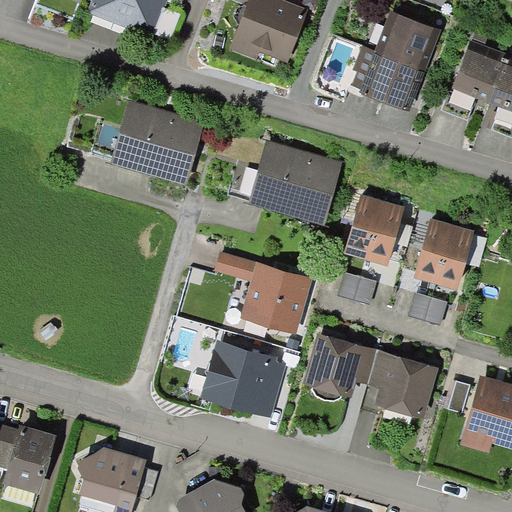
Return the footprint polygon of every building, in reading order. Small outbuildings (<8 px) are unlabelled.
[(91,0),(87,12),(151,37),(162,7),(164,8),(167,0),(91,0)] [(284,0),(247,0),(246,4),(229,49),(256,60),(259,52),(287,63),(308,9),(301,6),(284,0)] [(303,0),(301,6),(308,9),(314,11),(318,0),(303,0)] [(377,44),(374,52),(425,72),(441,31),(390,11),(385,26),(377,44)] [(377,44),(385,26),(376,22),(369,40),(377,44)] [(475,97),(489,102),(509,53),(471,39),(452,88),(454,89),(475,97)] [(410,111),(425,72),(374,52),(361,46),(353,69),(357,71),(352,85),(362,88),(361,92),(410,111)] [(511,54),(509,53),(489,102),(500,106),(511,111),(511,54)] [(470,109),(475,97),(454,89),(450,101),(470,109)] [(205,123),(129,101),(111,164),(187,185),(205,123)] [(511,124),(511,111),(500,106),(495,118),(511,124)] [(343,160),(267,139),(249,203),(325,225),(343,160)] [(383,201),(361,194),(343,252),(367,259),(383,201)] [(400,222),(404,206),(383,201),(367,259),(387,266),(395,242),(400,222)] [(453,225),(431,218),(414,277),(435,284),(453,225)] [(413,225),(400,222),(395,242),(407,245),(413,225)] [(474,234),(475,231),(453,225),(435,284),(457,290),(466,263),(474,234)] [(487,238),(474,234),(466,263),(480,267),(487,238)] [(252,281),(258,262),(221,251),(215,271),(252,281)] [(313,277),(258,262),(252,281),(241,318),(297,334),(313,277)] [(377,281),(345,272),(338,295),(370,305),(377,281)] [(448,301),(415,292),(408,315),(441,325),(448,301)] [(57,331),(50,322),(39,330),(46,339),(57,331)] [(367,386),(377,351),(316,334),(302,383),(313,387),(341,396),(351,399),(356,383),(367,386)] [(279,356),(218,340),(206,377),(201,396),(200,397),(271,418),(287,364),(277,361),(279,356)] [(438,369),(377,351),(367,386),(379,389),(374,405),(423,420),(438,369)] [(201,396),(206,377),(193,373),(187,392),(201,396)] [(511,383),(480,374),(459,444),(489,453),(492,443),(511,448),(511,383)] [(452,379),(444,407),(448,408),(456,380),(452,379)] [(470,384),(456,380),(448,408),(462,412),(470,384)] [(341,398),(341,396),(313,387),(312,389),(316,396),(324,401),(334,401),(341,398)] [(19,429),(0,423),(0,466),(7,469),(19,429)] [(57,435),(20,424),(19,429),(7,469),(3,484),(40,494),(57,435)] [(147,459),(104,446),(80,461),(78,469),(84,479),(79,494),(82,495),(116,505),(113,511),(131,511),(136,496),(145,467),(147,459)] [(159,471),(145,467),(136,496),(150,500),(159,471)] [(215,479),(178,499),(176,506),(179,511),(246,511),(242,504),(244,493),(241,488),(215,479)] [(113,511),(116,505),(82,495),(80,505),(104,511),(113,511)]
